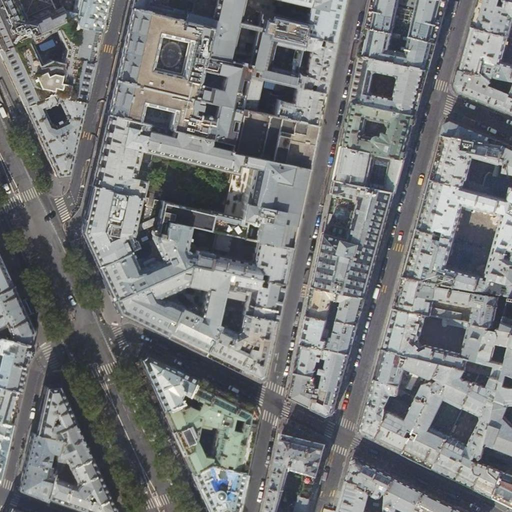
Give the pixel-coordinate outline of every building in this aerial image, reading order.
[(58,0),(0,0),(0,47),(61,20),(58,0)] [(58,0),(61,20),(71,16),(75,25),(100,31),(107,1),(106,0),(58,0)] [(303,35),(333,42),(338,18),(342,0),(131,0),(130,8),(199,24),(205,26),(211,27),(204,55),(228,60),(237,26),(256,30),(248,65),(246,75),(260,78),(263,79),(292,85),(297,63),(300,48),(303,35)] [(399,0),(372,0),(371,7),(367,28),(393,34),(399,0)] [(448,1),(442,0),(399,0),(393,34),(401,35),(436,44),(441,26),(448,1)] [(511,2),(504,0),(479,0),(477,9),(472,27),(508,37),(511,23),(511,2)] [(130,8),(126,27),(118,65),(110,99),(107,114),(231,142),(239,108),(246,75),(248,65),(228,60),(204,55),(211,27),(205,26),(203,35),(197,34),(199,24),(130,8)] [(71,16),(61,20),(0,47),(0,55),(9,75),(23,105),(49,93),(84,102),(88,85),(93,61),(100,31),(75,25),(71,16)] [(511,64),(502,62),(508,37),(472,27),(466,49),(460,70),(460,71),(493,77),(511,80),(511,64)] [(389,50),(393,34),(367,28),(364,42),(361,56),(390,62),(396,63),(400,43),(397,43),(396,47),(393,47),(393,50),(389,50)] [(303,35),(300,48),(309,50),(306,65),(297,63),(292,85),(323,92),(329,63),(333,42),(303,35)] [(431,63),(436,44),(401,35),(400,43),(396,63),(429,70),(431,63)] [(387,74),(390,62),(361,56),(356,78),(351,102),(380,108),(382,96),(372,94),(371,91),(374,74),(377,72),(387,74)] [(429,70),(396,63),(390,62),(387,74),(397,76),(399,79),(395,96),(392,98),(382,96),(380,108),(416,116),(424,90),(429,70)] [(489,86),(493,77),(460,71),(459,70),(456,80),(455,85),(458,92),(491,106),(511,114),(511,87),(509,94),(489,86)] [(253,111),(260,78),(246,75),(239,108),(253,111)] [(292,85),(263,79),(261,87),(282,92),(281,96),(269,94),(267,103),(274,104),(272,115),(316,124),(317,119),(320,104),(323,92),(292,85)] [(68,174),(76,137),(84,102),(49,93),(23,105),(35,131),(55,175),(68,174)] [(416,116),(380,108),(351,102),(347,123),(342,146),(404,159),(410,139),(416,116)] [(253,111),(239,108),(231,142),(229,152),(241,154),(307,167),(311,147),(316,124),(272,115),(253,111)] [(231,142),(107,114),(104,124),(90,185),(141,197),(147,173),(145,171),(135,169),(137,160),(147,163),(149,161),(151,153),(225,169),(225,170),(237,172),(238,165),(241,154),(229,152),(231,142)] [(441,135),(442,135),(505,147),(505,144),(465,127),(450,121),(444,124),(443,129),(441,135)] [(505,147),(442,135),(442,136),(437,155),(430,179),(489,195),(494,176),(498,177),(505,147)] [(511,147),(505,144),(505,147),(498,177),(510,179),(510,180),(511,180),(511,181),(511,147)] [(399,177),(404,159),(342,146),(339,161),(335,180),(395,192),(399,177)] [(241,154),(238,165),(250,168),(239,216),(246,218),(242,237),(254,239),(290,247),(302,193),(307,167),(241,154)] [(511,188),(511,185),(511,181),(511,180),(510,180),(510,179),(498,177),(494,176),(489,195),(430,179),(424,202),(416,228),(454,239),(464,205),(503,216),(493,250),(511,255),(511,253),(511,188)] [(384,232),(395,192),(335,180),(327,216),(321,249),(376,263),(384,232)] [(141,197),(90,185),(87,203),(80,231),(88,247),(96,266),(129,251),(124,240),(124,239),(124,238),(125,238),(128,237),(129,236),(131,235),(132,232),(133,231),(133,230),(152,234),(160,236),(163,237),(166,221),(215,231),(233,235),(242,237),(246,218),(239,216),(211,210),(210,213),(162,201),(159,214),(137,209),(140,198),(141,198),(141,197)] [(185,248),(184,248),(187,237),(197,239),(196,244),(211,248),(215,231),(166,221),(163,237),(160,236),(152,240),(161,258),(141,267),(138,267),(134,260),(130,250),(129,251),(96,266),(103,280),(112,300),(189,265),(189,264),(207,268),(210,253),(194,249),(193,252),(188,251),(188,250),(187,250),(186,249),(185,248)] [(511,253),(511,255),(493,250),(485,278),(446,267),(454,239),(416,228),(410,252),(403,276),(437,283),(440,283),(441,279),(444,279),(445,276),(443,284),(509,295),(511,295),(511,253)] [(232,242),(233,235),(215,231),(211,248),(210,253),(219,255),(220,251),(227,253),(229,241),(232,242)] [(286,266),(290,247),(254,239),(250,261),(219,255),(210,253),(207,268),(226,272),(258,278),(261,279),(283,283),(286,266)] [(370,283),(376,263),(321,249),(316,271),(313,286),(340,292),(366,297),(370,283)] [(0,289),(11,284),(2,264),(0,259),(0,289)] [(226,272),(207,268),(189,264),(189,265),(185,284),(184,285),(205,289),(200,315),(180,305),(165,336),(183,345),(203,354),(218,325),(220,309),(218,308),(220,299),(221,296),(226,272)] [(185,284),(189,265),(112,300),(115,306),(118,313),(141,324),(165,336),(180,305),(168,299),(157,297),(185,284)] [(258,278),(226,272),(221,296),(244,301),(242,313),(275,320),(279,303),(283,283),(261,279),(259,287),(256,287),(258,278)] [(437,286),(437,283),(403,276),(399,292),(394,308),(426,314),(437,317),(438,312),(431,311),(434,299),(474,306),(470,323),(500,329),(502,322),(494,320),(499,297),(437,286)] [(0,334),(6,331),(8,334),(7,338),(29,344),(32,330),(26,316),(19,302),(11,284),(0,289),(0,334)] [(333,320),(340,292),(313,286),(310,300),(307,315),(333,320)] [(362,313),(366,297),(340,292),(333,320),(358,326),(360,320),(362,313)] [(511,295),(509,295),(502,322),(500,329),(511,331),(511,333),(509,347),(505,363),(501,378),(485,442),(511,453),(511,295)] [(31,314),(24,299),(19,302),(26,316),(31,314)] [(421,342),(420,342),(418,341),(426,314),(394,308),(389,328),(383,349),(440,363),(465,369),(468,359),(494,366),(492,376),(501,378),(505,363),(492,360),(497,343),(509,347),(511,333),(511,331),(500,329),(470,323),(469,323),(462,354),(426,345),(423,346),(423,345),(422,343),(421,342)] [(225,310),(221,309),(220,309),(218,325),(203,354),(228,367),(256,380),(263,377),(269,349),(275,320),(242,313),(238,330),(234,331),(221,325),(225,310)] [(326,349),(333,320),(307,315),(303,330),(301,344),(326,349)] [(354,343),(358,326),(333,320),(326,349),(350,354),(354,343)] [(7,338),(0,336),(0,385),(16,389),(18,390),(24,366),(26,357),(27,357),(29,344),(7,338)] [(319,378),(326,349),(301,344),(297,359),(295,372),(319,378)] [(345,373),(350,354),(326,349),(319,378),(311,408),(318,411),(327,416),(334,412),(337,402),(345,373)] [(435,374),(440,363),(383,349),(378,364),(374,379),(398,385),(398,388),(413,395),(422,375),(428,377),(428,376),(429,377),(430,377),(431,377),(432,377),(433,375),(434,375),(435,374)] [(162,410),(180,402),(184,400),(195,378),(144,353),(139,358),(152,387),(162,410)] [(463,407),(480,373),(465,369),(440,363),(435,374),(434,375),(433,375),(432,377),(431,377),(430,377),(435,377),(439,379),(440,384),(436,385),(432,383),(424,384),(418,398),(428,403),(403,453),(418,460),(433,467),(449,436),(463,407)] [(311,408),(319,378),(295,372),(292,386),(289,397),(299,401),(311,408)] [(501,378),(480,373),(463,407),(481,416),(481,420),(468,445),(449,436),(433,467),(452,477),(474,487),(480,475),(476,473),(474,467),(477,461),(480,463),(485,442),(501,378)] [(184,400),(180,402),(199,411),(197,423),(215,427),(210,452),(206,451),(205,456),(209,456),(212,464),(223,467),(230,468),(243,471),(249,444),(255,413),(252,406),(224,393),(195,378),(184,400)] [(397,394),(398,388),(398,385),(374,379),(367,406),(360,431),(366,435),(375,439),(389,412),(383,409),(390,393),(397,395),(397,394)] [(11,405),(16,389),(0,385),(0,421),(6,423),(11,405)] [(52,431),(54,430),(74,421),(65,401),(57,385),(45,386),(40,406),(34,433),(51,437),(52,431)] [(398,388),(397,394),(402,396),(402,395),(403,394),(405,394),(407,393),(408,394),(409,394),(410,395),(411,396),(412,397),(412,399),(412,400),(411,400),(415,402),(407,420),(389,412),(375,439),(389,446),(403,453),(428,403),(418,398),(413,395),(398,388)] [(180,402),(162,410),(176,440),(190,472),(209,463),(212,464),(209,456),(205,456),(201,455),(194,438),(197,423),(199,411),(180,402)] [(92,446),(79,419),(74,421),(82,438),(87,448),(92,446)] [(0,477),(5,457),(12,424),(9,423),(6,423),(0,421),(0,477)] [(74,421),(54,430),(59,439),(60,440),(56,459),(62,461),(65,459),(68,466),(90,456),(87,448),(82,438),(74,421)] [(59,439),(51,437),(34,433),(31,433),(24,462),(54,467),(56,459),(60,440),(59,439)] [(275,464),(271,487),(283,490),(288,473),(303,478),(303,480),(299,494),(310,498),(312,492),(325,444),(303,439),(282,434),(275,464)] [(90,456),(68,466),(75,481),(73,482),(72,484),(53,477),(54,475),(52,475),(46,498),(68,505),(86,511),(111,511),(115,509),(101,480),(90,456)] [(387,494),(395,476),(377,467),(353,456),(344,488),(337,511),(340,511),(384,511),(386,502),(381,511),(371,511),(364,510),(370,492),(378,497),(380,497),(381,497),(382,496),(383,495),(383,494),(383,493),(387,494)] [(503,472),(480,463),(477,461),(474,467),(476,473),(480,475),(474,487),(481,491),(493,497),(503,472)] [(52,475),(54,467),(24,462),(22,474),(18,489),(19,490),(32,495),(46,501),(46,498),(52,475)] [(223,470),(223,467),(212,464),(209,463),(190,472),(203,500),(208,511),(234,511),(237,499),(243,471),(230,468),(229,471),(223,470)] [(511,474),(504,471),(503,472),(493,497),(496,498),(511,505),(511,506),(511,474)] [(410,483),(395,476),(387,494),(386,502),(384,511),(392,511),(393,510),(395,511),(397,507),(402,509),(400,511),(413,511),(425,491),(410,483)] [(277,511),(283,490),(271,487),(266,508),(265,511),(306,511),(307,509),(310,498),(299,494),(294,511),(277,511)] [(467,511),(454,505),(425,491),(413,511),(467,511)]
